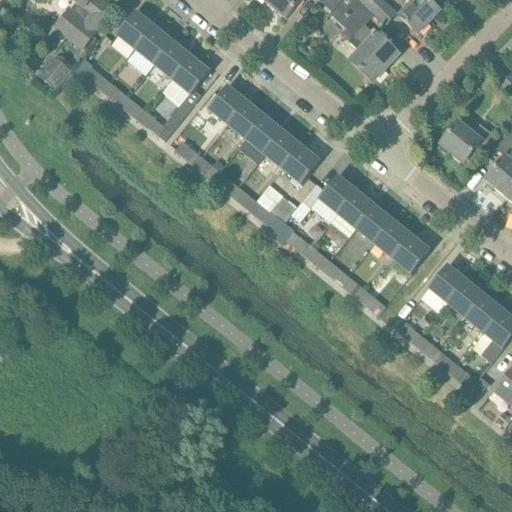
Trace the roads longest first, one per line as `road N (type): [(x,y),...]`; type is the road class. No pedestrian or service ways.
road 1 (tertiary): [(389,511),(99,277)]
road 2 (residential): [(378,148),(196,0)]
road 3 (residential): [(378,148),(510,0)]
road 4 (residential): [(511,259),(378,148)]
road 5 (tertiary): [(99,277),(0,170)]
road 6 (tertiary): [(0,207),(99,277)]
